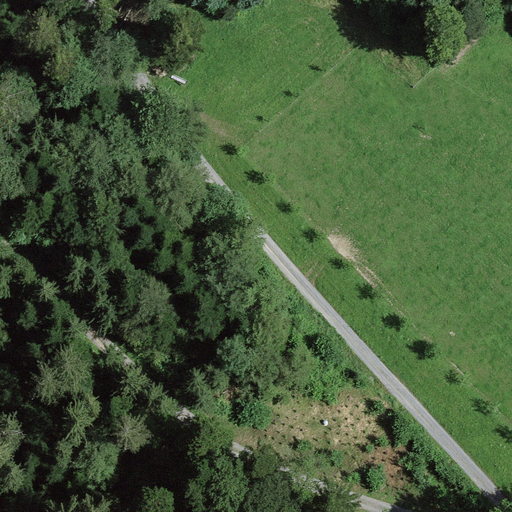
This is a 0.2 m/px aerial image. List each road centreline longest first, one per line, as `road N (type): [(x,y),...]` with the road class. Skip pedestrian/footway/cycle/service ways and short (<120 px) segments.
road 1 (track): [(511,511),(223,186),(91,0)]
road 2 (track): [(395,511),(251,459),(199,423),(0,245)]
